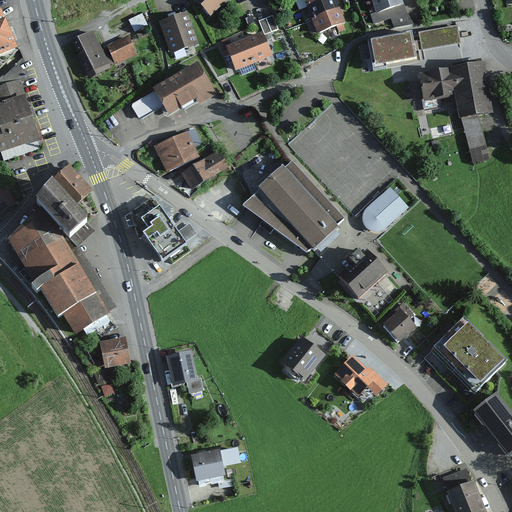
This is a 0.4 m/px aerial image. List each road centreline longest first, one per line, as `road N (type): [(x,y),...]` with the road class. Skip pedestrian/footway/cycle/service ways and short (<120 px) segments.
road 1 (residential): [(114,156),(388,357),(462,444),(499,511)]
road 2 (primary): [(180,511),(125,255),(89,151)]
road 3 (residential): [(114,156),(283,86),(318,80)]
road 4 (primary): [(89,151),(34,0)]
